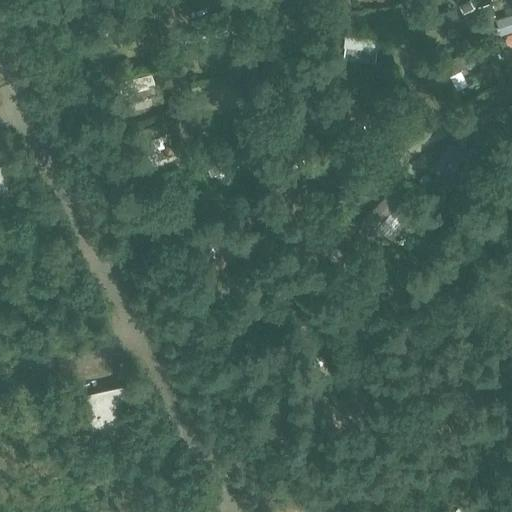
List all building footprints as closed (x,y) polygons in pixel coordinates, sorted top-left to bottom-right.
[(455,8),(421,18),(425,30),(459,20),(455,8)] [(511,13),(495,19),(500,34),(511,30),(511,13)] [(140,14),(96,25),(100,41),(124,34),(139,30),(144,29),(140,14)] [(226,20),(184,32),(188,45),(229,34),(226,20)] [(344,34),(343,47),(375,51),(377,39),(344,34)] [(480,45),(440,62),(446,75),(486,57),(480,45)] [(223,93),(242,88),(237,66),(217,70),(223,93)] [(152,73),(116,82),(120,95),(155,86),(152,73)] [(298,91),(295,103),(329,112),(332,99),(298,91)] [(384,99),(342,104),(344,124),(386,118),(384,99)] [(247,131),(248,116),(234,116),(233,131),(247,131)] [(164,121),(134,132),(138,143),(168,133),(164,121)] [(511,127),(494,130),(496,143),(511,141),(511,127)] [(301,143),(296,157),(341,172),(346,158),(301,143)] [(243,144),(205,160),(211,175),(215,173),(241,162),(249,158),(243,144)] [(465,154),(447,178),(459,187),(484,154),(472,145),(465,154)] [(6,163),(0,164),(0,217),(18,214),(6,163)] [(131,193),(126,195),(129,209),(138,207),(175,197),(172,183),(131,193)] [(391,189),(358,224),(370,235),(377,228),(398,205),(403,200),(391,189)] [(204,224),(199,239),(221,247),(239,254),(245,238),(204,224)] [(463,225),(456,235),(476,249),(483,239),(463,225)] [(291,271),(257,294),(263,304),(280,293),(290,286),(298,280),(291,271)] [(319,354),(297,372),(304,379),(325,361),(319,354)] [(135,434),(123,384),(78,395),(90,445),(135,434)]
